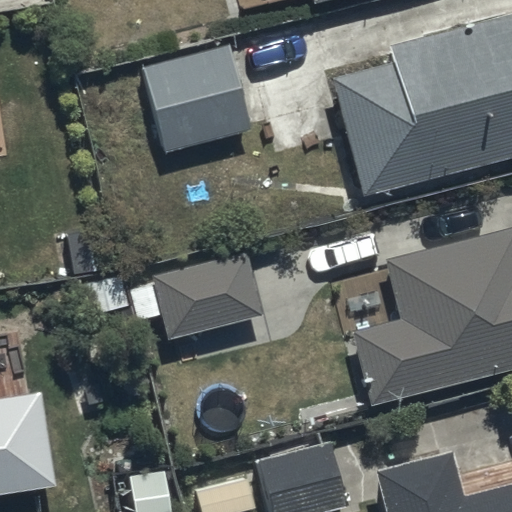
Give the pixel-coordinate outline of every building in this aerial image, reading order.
[(326,82),(357,197),(511,158),(511,19),(381,53),(385,67),(326,82)] [(0,26),(0,83),(11,82),(2,26),(0,26)] [(226,47),(136,67),(156,155),(246,134),(226,47)] [(396,323),(343,336),(362,406),(511,369),(511,236),(511,232),(381,265),(396,323)] [(239,254),(145,279),(161,342),(256,317),(239,254)] [(0,499),(49,493),(36,395),(0,399),(0,499)] [(325,446),(253,463),(263,511),(329,511),(339,510),(325,446)] [(444,457),(368,477),(376,511),(511,511),(511,484),(454,498),(444,457)]
